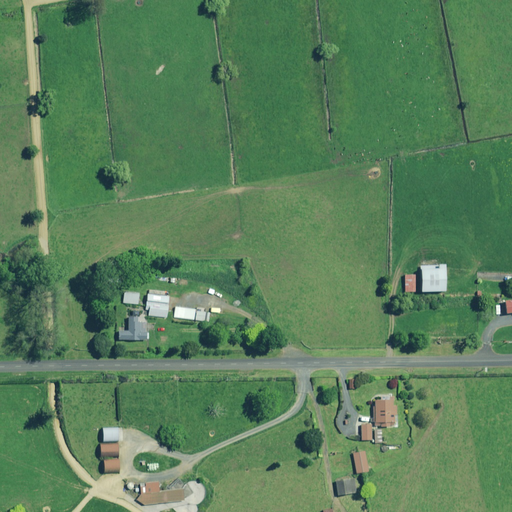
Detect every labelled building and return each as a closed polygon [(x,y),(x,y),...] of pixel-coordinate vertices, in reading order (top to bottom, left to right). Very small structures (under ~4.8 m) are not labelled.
[(444,292),(444,266),(421,266),(421,292),(444,292)] [(416,292),(415,275),(405,275),(405,292),(416,292)] [(138,294),(123,294),(123,304),(138,304),(138,294)] [(146,301),(168,303),(170,303),(170,298),(169,298),(169,296),(164,296),(148,294),(147,294),(146,301)] [(168,303),(146,301),(145,310),(149,310),(148,316),(167,318),(167,311),(169,311),(169,305),(168,305),(168,303)] [(195,310),(180,308),(179,318),(194,320),(195,310)] [(205,313),(197,312),(195,320),(203,322),(205,313)] [(138,323),(138,316),(127,316),(127,332),(118,332),(118,340),(147,340),(147,333),(144,333),(144,323),(138,323)] [(374,427),(389,427),(389,426),(393,426),(393,422),(395,422),(396,406),(393,406),(394,397),(389,397),(388,401),(374,400),(372,424),(374,424),(374,427)] [(371,425),(361,425),(361,440),(370,441),(371,425)] [(118,442),(118,429),(103,429),(103,442),(118,442)] [(118,457),(118,444),(100,445),(101,457),(118,457)] [(368,472),(364,452),(353,454),(356,474),(368,472)] [(119,471),(118,460),(104,461),(104,472),(119,471)] [(356,493),(354,480),(336,483),(338,496),(356,493)] [(159,492),(158,482),(144,484),(145,493),(134,494),(134,498),(144,505),(184,501),(183,490),(159,492)]
